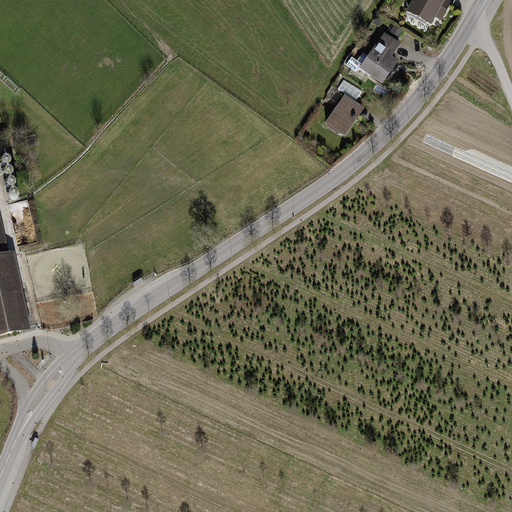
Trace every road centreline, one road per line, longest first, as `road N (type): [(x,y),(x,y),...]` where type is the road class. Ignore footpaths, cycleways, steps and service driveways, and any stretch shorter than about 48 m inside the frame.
road 1 (tertiary): [(0,479),(26,418),(74,357),(337,178),(412,109),(468,27)]
road 2 (track): [(500,0),(425,113),(346,190),(102,355),(63,396)]
